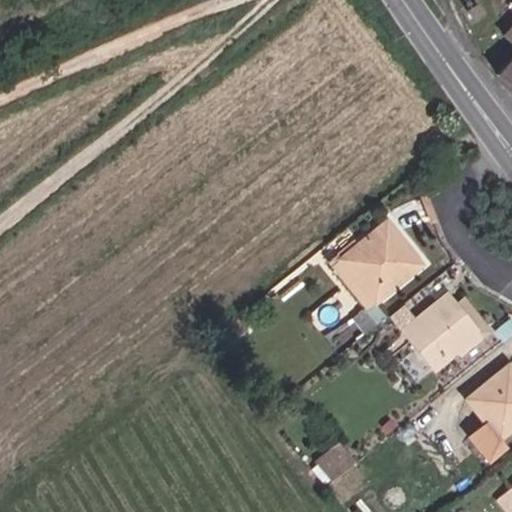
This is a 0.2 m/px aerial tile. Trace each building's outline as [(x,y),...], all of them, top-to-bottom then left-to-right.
[(472,26),(484,19),(478,9),(466,15),(472,26)] [(511,61),(498,76),(511,88),(511,30),(504,38),(511,45),(511,61)] [(337,262),(372,306),(420,268),(385,224),(337,262)] [(372,306),(337,262),(326,271),(361,315),(372,306)] [(452,297),(406,336),(435,374),(482,337),(459,305),(452,297)] [(459,305),(482,337),(487,343),(496,336),(468,298),(459,305)] [(220,336),(228,346),(243,335),(236,324),(220,336)] [(511,376),(508,370),(467,401),(498,442),(511,431),(511,376)] [(340,438),(315,458),(332,478),(357,458),(340,438)] [(511,511),(511,491),(494,506),(498,511),(511,511)]
